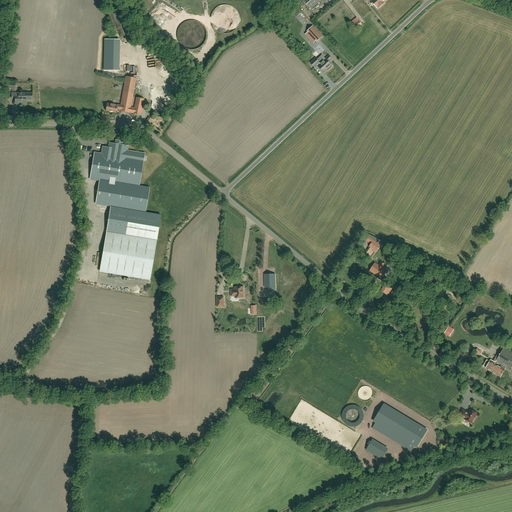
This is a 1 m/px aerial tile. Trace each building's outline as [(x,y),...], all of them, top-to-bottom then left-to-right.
[(322,0),(302,0),(311,9),(322,0)] [(211,14),(210,19),(211,23),(213,27),(216,30),(220,32),(224,33),(229,32),(233,30),(236,27),(238,23),(239,19),(238,14),(236,10),(233,7),(229,5),(224,4),(220,5),(216,7),(213,10),(211,14)] [(129,34),(120,12),(118,6),(110,10),(120,38),(129,34)] [(362,25),(359,21),(356,18),(350,23),(355,30),(362,25)] [(177,30),(177,34),(177,39),(179,43),(183,46),(187,48),(191,49),(195,48),(199,46),(203,43),(205,39),(205,34),(205,30),(203,26),(199,23),(195,21),(191,20),(187,21),(183,23),(179,26),(177,30)] [(317,41),(322,37),(313,26),(307,31),(308,32),(316,41),(317,41)] [(104,40),(104,59),(116,59),(117,40),(104,40)] [(326,59),(323,61),(321,64),(316,58),(310,63),(314,68),(317,65),(318,66),(317,66),(324,73),(326,70),(327,71),(332,67),(331,66),(332,65),(329,62),(332,59),(329,56),(325,59),(326,59)] [(104,70),(116,70),(116,59),(104,59),(104,70)] [(133,114),(141,115),(144,99),(136,98),(134,108),(131,107),(136,79),(126,77),(120,105),(117,105),(107,104),(106,111),(116,113),(116,110),(121,110),(121,111),(130,113),(133,114)] [(32,101),(32,92),(12,92),(12,99),(15,99),(15,104),(26,104),(26,101),(32,101)] [(153,120),(148,117),(143,125),(148,128),(153,120)] [(139,186),(143,161),(142,161),(143,154),(127,151),(127,146),(122,145),(122,141),(116,140),(115,144),(109,143),(108,148),(103,147),(102,154),(94,152),(90,177),(99,179),(95,204),(110,206),(106,231),(98,271),(152,280),(156,240),(160,215),(145,212),(149,187),(139,186)] [(367,236),(365,240),(370,244),(368,246),(369,246),(372,249),(374,250),(376,251),(380,245),(378,243),(374,241),(373,240),(367,236)] [(383,268),(379,265),(379,266),(375,263),(370,271),(382,278),(386,271),(383,268)] [(265,288),(275,287),(275,274),(264,275),(265,288)] [(386,283),(381,291),(387,295),(392,287),(386,283)] [(241,288),(241,287),(234,287),(235,290),(231,290),(231,297),(235,297),(235,298),(239,298),(244,298),(244,293),(244,290),(243,288),(241,288)] [(501,365),(505,368),(506,368),(510,370),(511,367),(511,351),(509,350),(509,351),(504,348),(495,362),(491,360),(489,362),(487,360),(483,366),(486,368),(492,372),(496,365),(497,365),(498,363),(501,365)] [(500,377),(505,368),(501,365),(498,363),(497,365),(496,365),(492,372),(500,377)] [(414,446),(417,447),(427,430),(384,404),(374,421),(376,422),(372,428),(411,452),(414,446)] [(468,413),(462,410),(459,416),(465,419),(471,423),(477,414),(475,413),(475,412),(473,411),(472,411),(470,410),(468,413)] [(382,459),(387,451),(371,441),(366,450),(382,459)]
